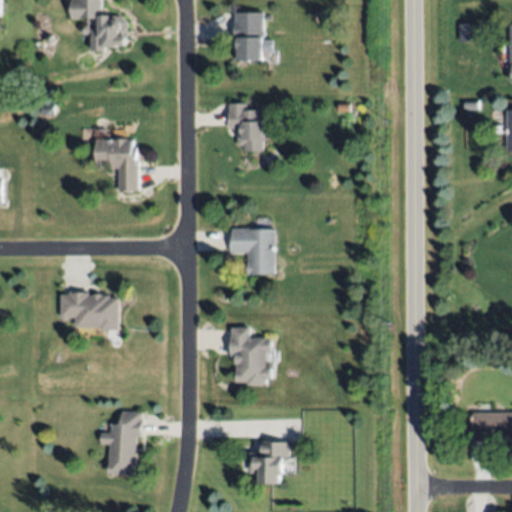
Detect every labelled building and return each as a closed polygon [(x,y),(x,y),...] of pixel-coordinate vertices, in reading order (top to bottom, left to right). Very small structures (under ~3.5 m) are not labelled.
[(71,18),(71,0),(101,0),(101,13),(112,13),(112,19),(121,19),(122,36),(127,36),(127,45),(118,45),(118,47),(105,47),(105,51),(92,51),(92,30),(96,30),(95,18),(71,18)] [(263,12),(264,35),(263,36),(264,59),(236,60),(234,13),(263,12)] [(84,35),(80,32),(80,28),(83,25),(87,25),(89,28),(90,31),(88,34),(84,35)] [(478,110),(465,110),(465,100),(478,100),(478,110)] [(263,110),(264,151),(245,151),(245,145),(238,145),(238,130),(230,130),(230,103),(248,103),(248,110),(263,110)] [(96,139),(133,138),(133,147),(139,147),(140,192),(121,192),(121,168),(111,169),(111,164),(97,165),(96,139)] [(276,229),(276,275),(249,275),(248,253),(232,253),(232,229),(276,229)] [(120,298),(120,330),(101,330),(101,328),(76,329),(76,317),(61,318),(61,295),(70,294),(70,292),(90,291),(90,294),(110,294),(111,298),(120,298)] [(232,328),(251,328),(251,338),(274,338),(274,351),(267,351),(267,367),(273,367),(273,379),(269,379),(269,385),(250,385),(250,381),(237,382),(237,356),(232,356),(232,328)] [(109,473),(111,444),(101,444),(102,431),(111,432),(112,422),(122,423),(123,410),(143,412),(142,436),(138,436),(136,474),(109,473)] [(511,411),(511,435),(496,435),(496,440),(472,440),(472,412),(511,411)] [(290,441),(291,472),(283,472),(284,483),(256,485),(256,472),(251,473),(250,453),(264,452),(263,443),(290,441)]
